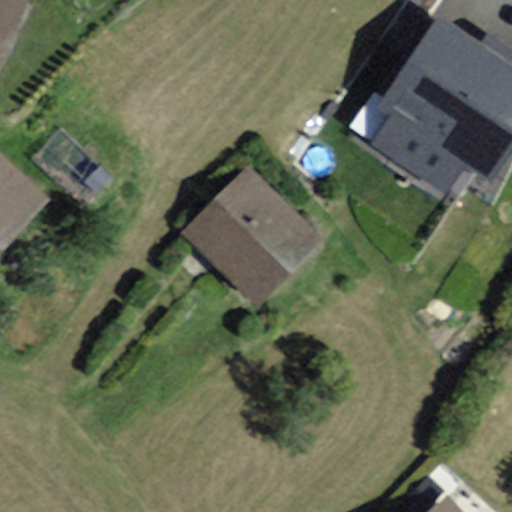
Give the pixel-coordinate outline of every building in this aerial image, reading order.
[(0,0),(0,51),(26,0),(0,0)] [(511,147),(511,64),(435,16),(379,105),(391,113),(370,147),(451,198),(473,163),(494,176),(511,147)] [(0,252),(49,199),(0,155),(0,252)] [(323,238),(248,164),(182,230),(256,304),(323,238)] [(457,511),(448,501),(436,511),(457,511)]
